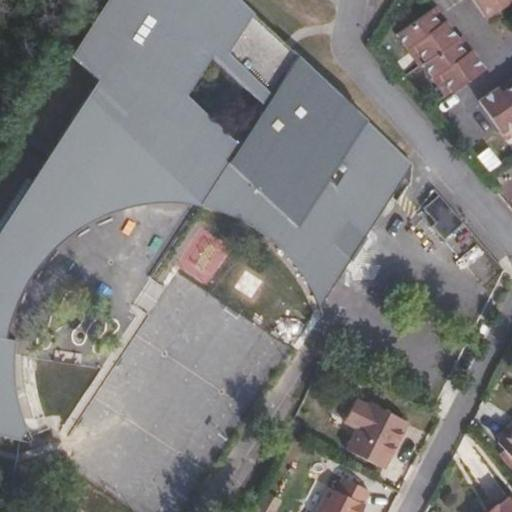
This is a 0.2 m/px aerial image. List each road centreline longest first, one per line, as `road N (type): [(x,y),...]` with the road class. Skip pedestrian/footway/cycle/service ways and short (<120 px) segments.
road 1 (unknown): [(429,153),(212,511)]
road 2 (residential): [(346,0),(342,42),(350,58),(511,252)]
road 3 (residential): [(403,511),(511,297)]
